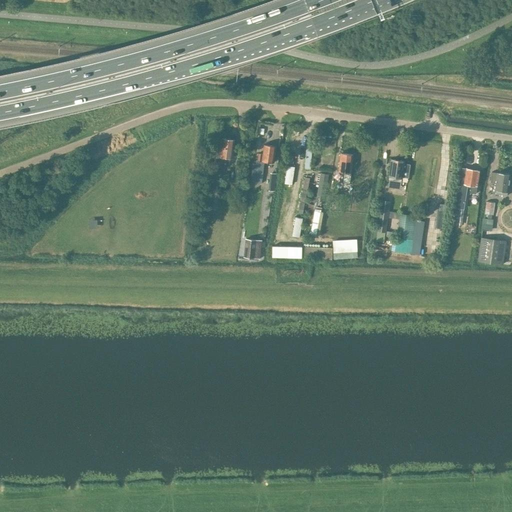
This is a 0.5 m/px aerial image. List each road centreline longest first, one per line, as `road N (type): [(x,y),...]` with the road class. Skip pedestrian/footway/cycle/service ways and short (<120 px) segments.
road 1 (unclassified): [(511,139),(201,102),(0,172)]
road 2 (track): [(0,280),(511,288)]
road 3 (motorway): [(0,111),(188,66),(371,0)]
road 4 (motorway): [(319,0),(191,43),(0,91)]
